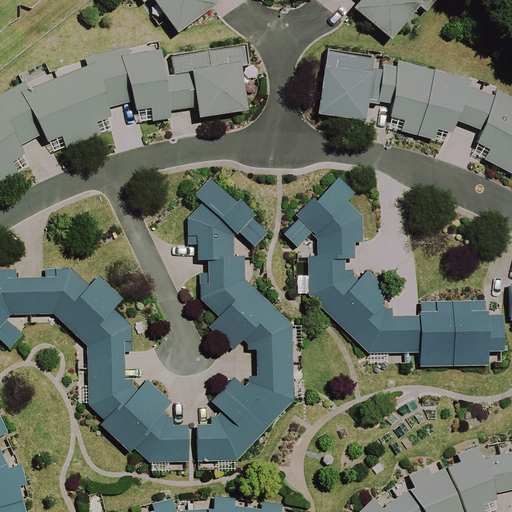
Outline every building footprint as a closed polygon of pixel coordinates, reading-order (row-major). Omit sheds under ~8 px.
[(292,0),(311,1),(310,0),(357,0),(360,2),(352,11),(389,41),(416,7),(424,13),(435,0),(139,0),(142,4),(146,0),(151,0),(176,34),(215,6),(210,0),(266,0),(274,0),(292,0)] [(196,107),(188,55),(162,59),(159,45),(123,52),(131,103),(134,103),(138,123),(168,119),(167,112),(196,107)] [(188,55),(196,107),(198,119),(245,111),(238,67),(248,66),(245,45),(188,55)] [(131,103),(123,52),(82,60),(86,69),(22,94),(41,136),(50,156),(112,132),(105,107),(131,103)] [(374,103),(383,65),(325,56),(316,115),(363,122),(366,102),(374,103)] [(383,65),(374,103),(392,106),(389,133),(445,147),(455,122),(467,88),(470,80),(383,65)] [(0,189),(30,168),(19,150),(41,136),(22,94),(18,85),(0,97),(0,189)] [(467,88),(455,122),(478,134),(470,154),(511,177),(511,97),(494,87),(490,97),(467,88)] [(360,242),(359,213),(346,202),(352,195),(334,178),(281,234),(307,259),(308,297),(368,354),(418,353),(418,367),(484,366),(484,353),(500,352),(500,317),(483,317),(483,302),(419,303),(420,320),(393,320),(378,306),(389,295),(366,273),(357,282),(339,264),(354,262),(353,244),(360,242)] [(243,282),(242,260),(234,261),(233,257),(232,237),(242,237),(252,247),(269,229),(239,202),(235,206),(208,181),(191,200),(184,243),(197,248),(198,261),(206,261),(207,274),(191,292),(218,317),(208,328),(232,350),(241,340),(256,354),(257,372),(242,388),(233,379),(211,403),(223,414),(210,427),(192,427),(192,462),(235,462),(291,401),(289,325),(271,308),(243,282)] [(122,352),(131,352),(131,347),(132,330),(129,329),(110,311),(120,301),(95,276),(85,287),(78,280),(78,270),(44,270),(44,280),(13,279),(13,271),(0,271),(0,342),(10,353),(23,340),(4,320),(10,314),(52,315),(80,342),(88,351),(88,405),(106,423),(103,427),(128,452),(132,447),(150,462),(192,462),(192,427),(171,427),(161,414),(173,401),(149,379),(137,391),(122,377),(122,352)] [(0,511),(28,511),(19,487),(26,484),(19,464),(5,469),(0,455),(0,437),(7,435),(0,416),(0,511)] [(511,491),(511,451),(480,463),(475,448),(456,454),(459,463),(446,468),(460,511),(495,511),(497,511),(492,496),(511,491)] [(460,511),(446,468),(409,480),(412,487),(407,491),(382,510),(373,499),(358,511),(460,511)] [(281,511),(282,505),(261,500),(259,511),(233,508),(233,497),(210,497),(212,508),(196,511),(173,511),(171,500),(150,504),(151,510),(142,511),(281,511)]
